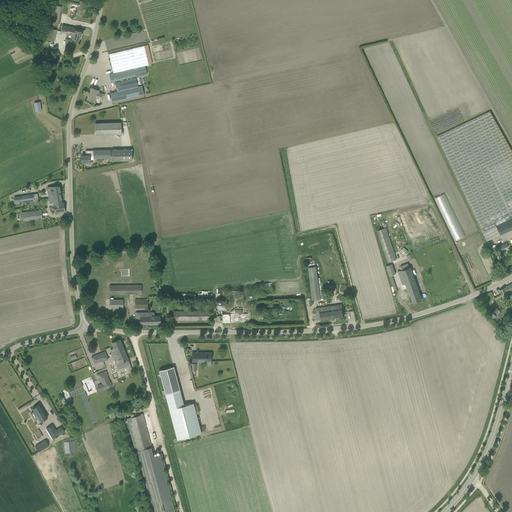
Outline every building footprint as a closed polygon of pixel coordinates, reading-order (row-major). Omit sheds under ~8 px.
[(79,40),(81,31),(74,30),(75,28),(62,25),(61,32),(73,35),(72,39),(79,40)] [(50,28),(47,39),(55,41),(58,30),(50,28)] [(147,74),(145,65),(149,65),(144,47),(144,46),(132,48),(109,54),(113,73),(117,91),(110,93),(112,102),(140,95),(135,77),(147,74)] [(100,99),(101,94),(98,92),(99,91),(92,88),(87,100),(94,102),(96,97),(100,99)] [(487,241),(501,235),(511,229),(511,150),(490,111),(437,136),(481,229),(487,241)] [(95,123),(95,135),(121,134),(121,122),(120,122),(95,123)] [(132,149),(111,150),(111,161),(132,160),(132,149)] [(110,150),(93,150),(85,151),(86,155),(81,155),(81,162),(90,162),(89,156),(93,156),(93,158),(110,158),(110,150)] [(49,198),(61,197),(59,186),(47,187),(49,198)] [(464,237),(446,193),(436,198),(453,241),(464,237)] [(33,194),(22,196),(23,203),(34,201),(33,194)] [(55,212),(65,211),(64,203),(62,203),(61,197),(49,198),(50,203),(54,202),(54,204),(55,212)] [(23,221),(42,219),(41,210),(22,213),(23,221)] [(377,231),(388,263),(396,260),(386,228),(377,231)] [(386,266),(390,276),(395,274),(392,264),(386,266)] [(308,267),(313,300),(320,299),(320,297),(319,291),(316,266),(308,267)] [(409,291),(413,303),(422,300),(410,267),(398,272),(402,285),(405,284),(408,291),(409,291)] [(511,283),(500,290),(502,295),(511,290),(511,291),(511,283)] [(109,286),(110,295),(141,294),(141,285),(109,286)] [(135,308),(148,308),(148,300),(135,300),(135,308)] [(330,306),(332,318),(343,317),(342,308),(336,309),(335,305),(330,306)] [(319,307),(321,320),(332,318),(330,306),(319,307)] [(233,307),(227,307),(227,310),(216,310),(217,322),(222,322),(222,323),(248,322),(248,314),(241,314),(241,310),(241,308),(235,309),(235,310),(233,310),(233,307)] [(174,320),(210,320),(210,310),(173,311),(174,320)] [(135,313),(136,324),(140,324),(160,324),(160,316),(154,316),(154,312),(135,313)] [(110,350),(113,357),(125,353),(119,339),(112,342),(114,348),(110,350)] [(108,358),(105,351),(91,357),(94,364),(101,361),(101,363),(108,360),(107,358),(108,358)] [(113,357),(118,369),(130,365),(125,353),(113,357)] [(211,361),(211,353),(192,353),(192,361),(211,361)] [(174,366),(159,370),(177,439),(201,433),(193,403),(184,405),(180,391),(174,366)] [(99,374),(105,389),(111,386),(105,372),(99,374)] [(47,418),(39,404),(32,408),(41,422),(47,418)] [(140,415),(134,417),(133,414),(130,415),(131,417),(126,419),(128,424),(130,423),(138,455),(153,511),(175,511),(160,454),(153,455),(151,447),(144,414),(143,414),(143,413),(140,414),(140,415)] [(52,425),(46,428),(53,439),(59,435),(52,425)] [(46,440),(35,446),(38,452),(49,445),(46,440)]
